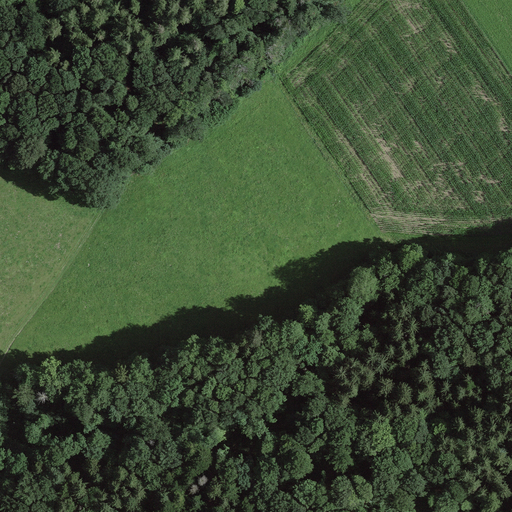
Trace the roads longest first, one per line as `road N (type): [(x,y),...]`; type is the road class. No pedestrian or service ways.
road 1 (track): [(196,358),(266,333),(387,259),(511,261)]
road 2 (track): [(0,92),(104,193),(0,350)]
road 3 (track): [(0,376),(118,359),(196,358)]
road 4 (track): [(511,409),(420,410),(355,446)]
road 5 (track): [(355,446),(392,482),(457,511)]
